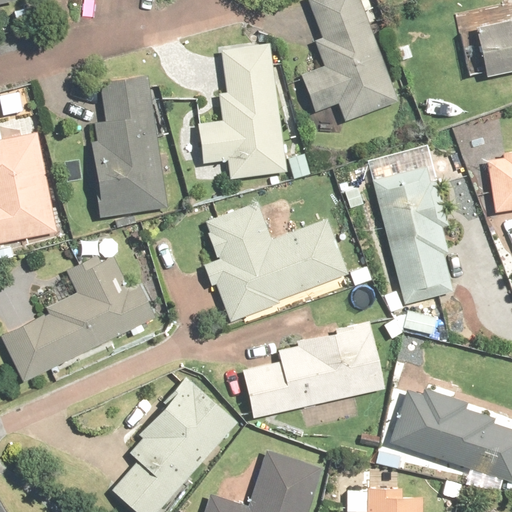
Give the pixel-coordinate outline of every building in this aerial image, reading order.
[(395,102),(358,0),(302,0),(326,66),(296,76),(309,113),(333,105),(339,122),(395,102)] [(511,13),(468,24),(479,77),(511,69),(511,13)] [(288,171),(276,41),(219,46),(223,87),(212,88),(214,116),(193,118),(197,162),(224,160),(226,177),(288,171)] [(166,204),(149,74),(97,81),(102,118),(81,120),(93,213),(166,204)] [(31,126),(0,132),(0,241),(53,231),(31,126)] [(511,151),(479,158),(489,214),(511,210),(511,151)] [(424,163),(367,177),(397,300),(454,286),(424,163)] [(197,263),(224,324),(346,270),(322,215),(271,238),(254,199),(198,223),(212,256),(197,263)] [(0,327),(0,345),(18,380),(148,314),(112,243),(62,268),(73,290),(0,327)] [(434,316),(406,312),(403,330),(431,335),(434,316)] [(237,369),(248,417),(386,386),(371,318),(276,339),(280,359),(237,369)] [(104,491),(128,511),(153,511),(234,421),(180,374),(120,442),(135,456),(104,491)] [(511,424),(403,388),(385,441),(509,484),(511,474),(511,424)] [(207,488),(199,511),(306,511),(322,465),(266,446),(247,502),(207,488)] [(419,511),(420,485),(362,483),(361,502),(350,502),(349,511),(419,511)]
